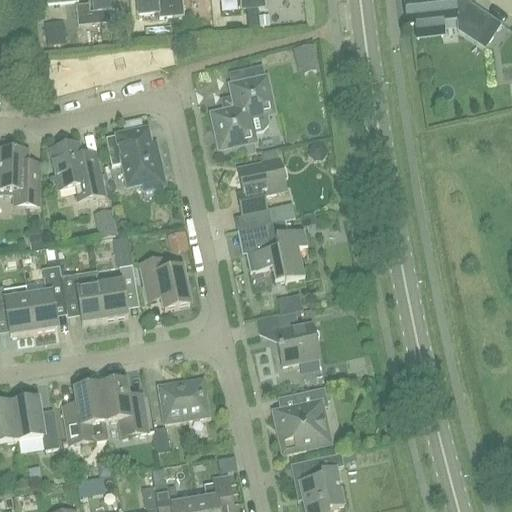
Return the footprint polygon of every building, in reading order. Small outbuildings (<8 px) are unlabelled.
[(61,0),(63,8),(82,6),(81,0),(61,0)] [(119,0),(92,0),(94,12),(121,10),(119,0)] [(136,0),(139,18),(158,17),(156,0),(136,0)] [(171,19),(169,0),(157,0),(159,20),(171,20),(171,19)] [(182,0),(169,0),(171,19),(171,20),(184,18),(182,0)] [(253,11),(251,0),(239,0),(240,12),(253,11)] [(263,0),(251,0),(253,11),(265,10),(263,0)] [(461,26),(473,10),(457,0),(422,0),(402,2),(405,27),(415,26),(416,40),(442,37),(440,23),(455,21),(461,26)] [(90,27),(88,15),(87,7),(75,8),(77,28),(90,27)] [(108,13),(88,15),(90,27),(110,25),(108,13)] [(489,44),(500,27),(489,20),(478,37),(489,44)] [(35,44),(57,44),(57,24),(36,24),(35,44)] [(314,76),(311,52),(299,53),(302,78),(314,76)] [(85,71),(104,70),(104,58),(85,58),(85,71)] [(249,121),(272,116),(265,81),(263,81),(261,69),(249,72),(251,84),(230,88),(235,112),(211,117),(219,152),(254,144),(249,121)] [(156,153),(151,154),(146,133),(105,142),(111,170),(122,167),(127,191),(162,183),(156,153)] [(78,148),(50,154),(59,194),(74,191),(77,205),(104,199),(98,172),(84,175),(78,148)] [(27,155),(0,153),(0,193),(26,195),(25,210),(39,210),(40,182),(26,182),(27,155)] [(262,167),(237,173),(244,202),(238,203),(242,220),(266,214),(263,198),(285,193),(278,162),(262,165),(262,167)] [(303,234),(288,237),(285,224),(257,230),(262,254),(246,257),(250,276),(271,271),(275,286),(284,284),(284,286),(303,282),(296,253),(306,251),(302,236),(303,236),(303,234)] [(164,314),(189,309),(181,271),(166,274),(163,262),(140,267),(144,289),(158,287),(164,314)] [(120,285),(98,288),(104,324),(127,320),(123,295),(135,293),(131,269),(118,271),(120,285)] [(64,304),(60,281),(59,270),(41,273),(45,297),(27,300),(33,335),(56,332),(53,308),(64,306),(64,304)] [(104,324),(98,288),(96,275),(74,279),(60,281),(64,304),(77,302),(81,328),(104,324)] [(33,335),(27,300),(5,303),(3,290),(0,290),(0,317),(5,316),(9,339),(33,335)] [(317,343),(318,340),(317,336),(315,335),(313,335),(311,326),(298,329),(295,316),(275,320),(278,333),(274,334),(282,369),(318,362),(314,343),(317,343)] [(125,384),(99,388),(105,426),(118,423),(121,440),(147,436),(141,397),(128,400),(125,384)] [(164,426),(207,419),(202,384),(158,391),(164,426)] [(105,426),(99,388),(73,393),(76,408),(62,410),(68,448),(95,444),(108,442),(105,426)] [(323,411),(326,406),(323,391),(292,398),(295,412),(275,416),(284,455),(327,446),(319,412),(323,411)] [(36,403),(11,407),(17,444),(42,440),(44,454),(59,452),(54,424),(40,426),(36,403)] [(0,446),(17,444),(11,407),(0,408),(0,446)] [(165,431),(153,433),(157,457),(169,455),(165,431)] [(335,471),(343,469),(340,457),(309,464),(313,481),(298,484),(304,511),(328,511),(343,509),(335,471)] [(206,503),(193,505),(193,511),(218,511),(218,510),(231,508),(227,481),(213,483),(213,487),(203,489),(206,503)] [(193,511),(193,505),(177,508),(175,493),(167,495),(166,487),(153,489),(153,491),(156,511),(193,511)] [(156,511),(153,491),(141,493),(144,511),(156,511)]
